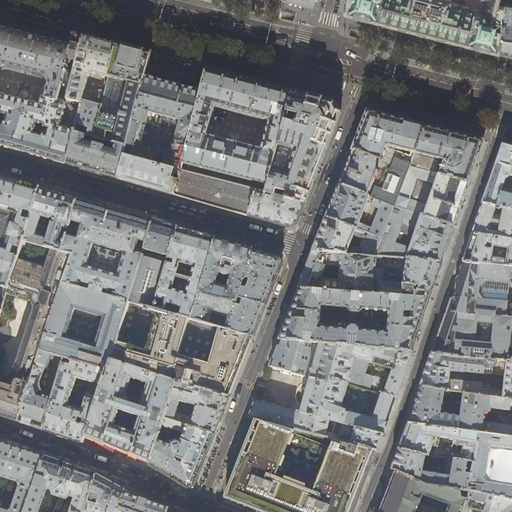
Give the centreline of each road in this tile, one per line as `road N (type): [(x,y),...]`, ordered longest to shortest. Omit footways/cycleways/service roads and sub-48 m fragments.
road 1 (residential): [(362,511),(506,103)]
road 2 (residential): [(0,159),(301,245)]
road 3 (residential): [(301,245),(200,509)]
road 4 (primary): [(320,55),(107,0)]
road 5 (residential): [(200,509),(0,432)]
road 6 (residential): [(301,245),(368,67)]
road 7 (primary): [(506,103),(368,67)]
